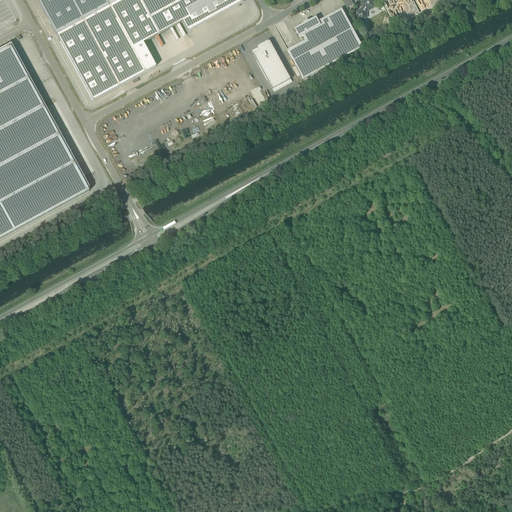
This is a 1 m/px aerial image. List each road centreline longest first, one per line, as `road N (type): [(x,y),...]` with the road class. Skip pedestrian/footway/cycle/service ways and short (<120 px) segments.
road 1 (track): [(467,116),(181,276)]
road 2 (primary): [(248,184),(511,39)]
road 3 (unclassified): [(272,21),(85,123)]
road 4 (track): [(323,511),(420,486),(511,428)]
road 5 (track): [(181,276),(0,374)]
road 6 (primary): [(0,323),(152,245)]
road 7 (primary): [(144,239),(0,319)]
road 8 (track): [(129,204),(0,276)]
road 9 (unknown): [(116,179),(0,243)]
